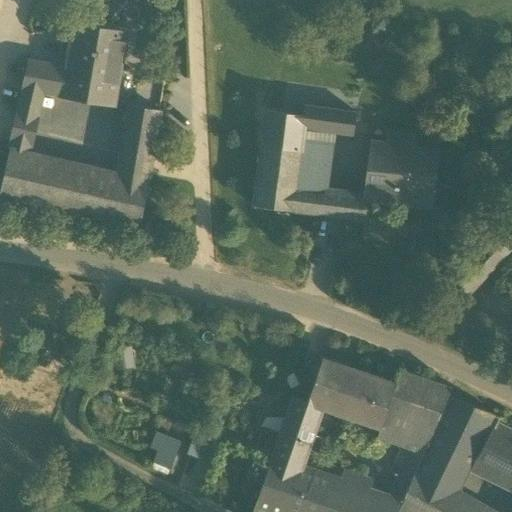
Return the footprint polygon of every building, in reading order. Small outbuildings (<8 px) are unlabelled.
[(60,95),(113,104),(125,34),(72,25),(65,68),(60,95)] [(42,92),(60,95),(65,68),(30,62),(24,89),(42,92)] [(12,149),(28,153),(42,92),(24,89),(12,149)] [(129,105),(121,154),(151,160),(159,110),(129,105)] [(305,118),(304,127),(332,131),(352,134),(355,114),(331,110),(307,107),(305,118)] [(266,112),(261,146),(301,151),(304,127),(305,118),(266,112)] [(323,194),(332,131),(304,127),(301,151),(295,190),(323,194)] [(387,132),(386,142),(372,140),(364,199),(365,199),(365,200),(366,200),(366,201),(431,210),(439,150),(413,146),(415,136),(387,132)] [(295,190),(301,151),(261,146),(253,206),(320,214),(323,194),(295,190)] [(0,200),(138,232),(148,174),(117,173),(28,153),(12,149),(10,149),(0,192),(0,200)] [(121,154),(117,173),(148,174),(151,160),(121,154)] [(336,195),(323,194),(320,214),(334,216),(336,195)] [(364,199),(336,195),(334,216),(363,220),(366,201),(366,200),(365,200),(365,199),(364,199)] [(459,306),(503,259),(511,248),(511,215),(442,289),(459,306)] [(511,248),(503,259),(511,264),(511,248)] [(441,323),(445,325),(456,306),(454,305),(441,323)] [(469,312),(456,306),(445,325),(457,331),(469,312)] [(511,331),(469,312),(457,331),(511,355),(511,331)] [(34,362),(47,366),(51,356),(60,360),(65,347),(55,344),(59,334),(46,329),(42,339),(32,336),(28,348),(38,352),(34,362)] [(132,346),(113,349),(117,370),(135,367),(132,346)] [(323,409),(380,429),(391,396),(396,384),(394,383),(322,358),(310,395),(307,404),(323,409)] [(396,384),(391,396),(427,409),(409,450),(400,470),(387,500),(398,504),(401,506),(415,472),(447,395),(450,388),(398,370),(394,383),(396,384)] [(271,460),(302,471),(309,450),(314,435),(323,409),(307,404),(310,395),(295,390),(271,460)] [(447,395),(415,472),(458,496),(470,472),(497,424),(498,421),(500,418),(447,395)] [(400,447),(409,450),(427,409),(391,396),(380,429),(379,433),(376,439),(400,447)] [(470,472),(511,492),(511,431),(497,424),(470,472)] [(218,437),(194,428),(186,451),(210,459),(218,437)] [(158,448),(163,436),(154,432),(149,444),(158,448)] [(323,438),(314,435),(309,450),(318,453),(323,438)] [(178,442),(163,436),(158,448),(152,463),(167,469),(178,442)] [(391,465),(400,470),(409,450),(400,447),(391,465)] [(271,460),(255,506),(253,511),(287,511),(302,471),(271,460)] [(395,511),(398,504),(387,500),(368,494),(341,484),(302,471),(287,511),(395,511)] [(341,484),(368,494),(372,481),(345,472),(341,484)] [(485,511),(458,496),(415,472),(401,506),(400,510),(404,511),(485,511)]
